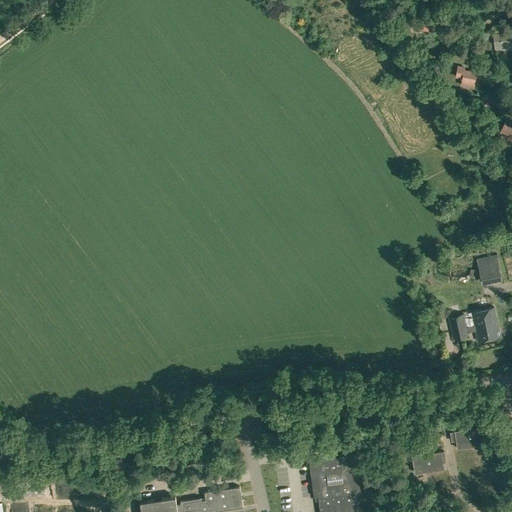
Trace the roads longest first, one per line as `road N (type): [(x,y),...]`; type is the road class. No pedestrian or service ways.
road 1 (tertiary): [(238,419),(511,379)]
road 2 (tertiary): [(0,455),(123,437)]
